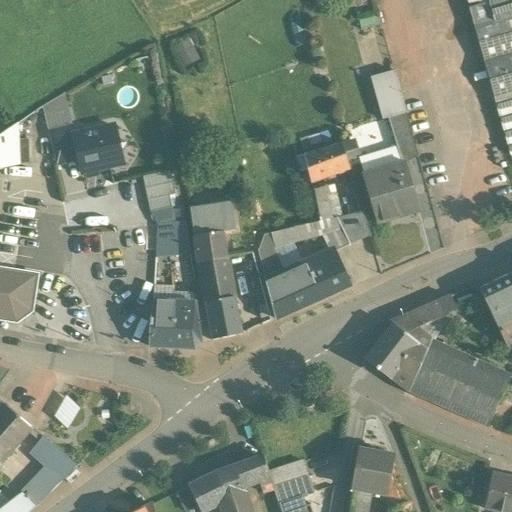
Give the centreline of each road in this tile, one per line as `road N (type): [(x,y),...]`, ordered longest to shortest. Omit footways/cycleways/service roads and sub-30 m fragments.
road 1 (residential): [(511,452),(368,393),(324,335)]
road 2 (unknown): [(213,185),(180,403)]
road 3 (residential): [(195,415),(160,388),(0,348)]
road 4 (tertiary): [(511,246),(324,335)]
road 5 (tertiary): [(195,415),(66,511)]
road 6 (tertiary): [(324,335),(195,415)]
